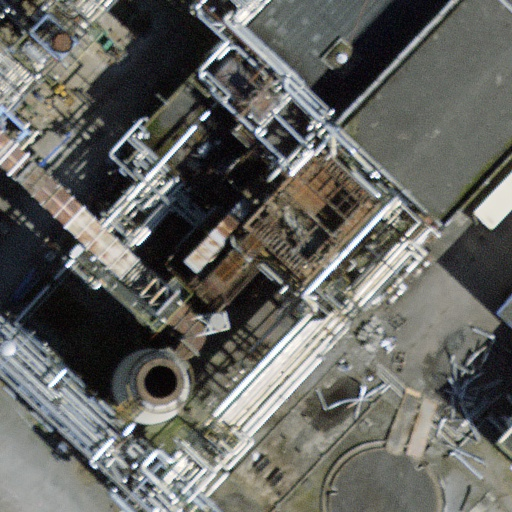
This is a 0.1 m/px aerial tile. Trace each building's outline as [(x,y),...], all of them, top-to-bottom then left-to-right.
[(271,0),(250,23),(347,121),(457,0),(271,0)] [(511,11),(499,0),(457,0),(347,121),(449,223),(511,156),(511,11)] [(511,305),(498,321),(511,333),(511,427),(496,445),(511,459),(511,305)] [(503,407),(511,397),(511,396),(511,354),(506,346),(495,338),(482,334),(468,335),(456,339),(445,348),(438,359),(435,372),(436,386),(442,398),(451,408),(463,415),(477,417),(491,414),(503,407)] [(442,511),(444,498),(439,480),(429,465),(414,454),(397,448),(378,448),(361,454),(347,465),(337,481),(332,499),(333,511),(442,511)]
